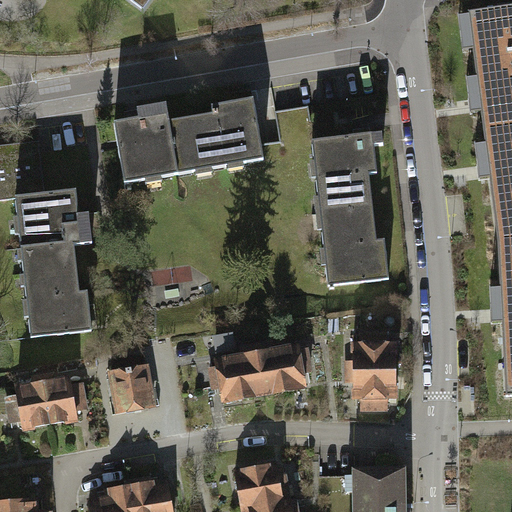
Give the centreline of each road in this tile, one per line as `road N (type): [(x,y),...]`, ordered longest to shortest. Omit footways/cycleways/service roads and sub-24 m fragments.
road 1 (residential): [(63,511),(60,476),(71,462),(275,428),(438,431)]
road 2 (residential): [(405,27),(0,97)]
road 3 (residential): [(405,27),(434,269),(438,431)]
